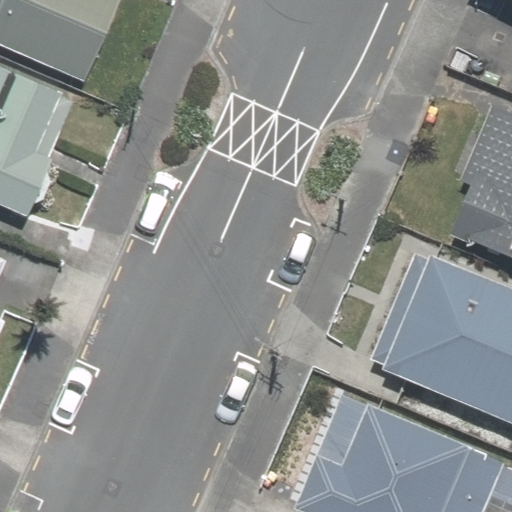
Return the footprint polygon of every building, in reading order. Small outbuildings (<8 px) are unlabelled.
[(112,0),(0,0),(0,46),(78,80),(112,0)] [(66,105),(0,74),(0,217),(11,223),(66,105)] [(511,111),(489,101),(427,236),(511,274),(511,111)] [(511,298),(404,251),(352,370),(511,439),(511,298)] [(0,263),(0,317),(21,273),(0,263)] [(487,511),(507,469),(332,392),(280,510),(285,511),(487,511)]
